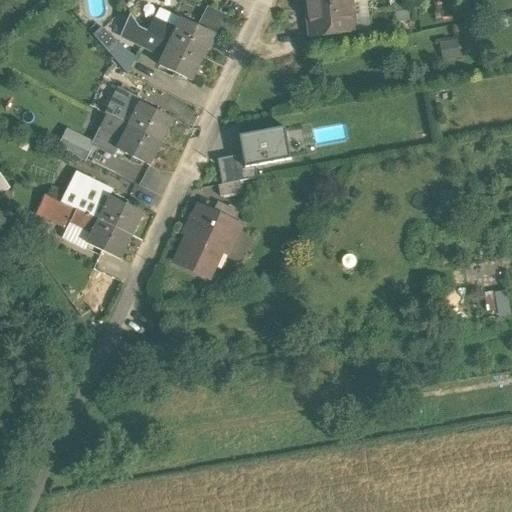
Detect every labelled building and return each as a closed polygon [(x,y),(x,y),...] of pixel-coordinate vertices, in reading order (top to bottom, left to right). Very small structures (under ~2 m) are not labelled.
[(349,0),(307,0),(308,10),(350,5),(349,0)] [(350,5),(308,10),(311,37),(353,32),(350,5)] [(203,59),(170,43),(139,29),(130,15),(120,38),(163,58),(159,67),(192,82),(203,59)] [(176,31),(153,20),(148,33),(170,43),(176,31)] [(214,35),(181,20),(176,31),(170,43),(203,59),(214,35)] [(135,59),(118,45),(102,28),(93,36),(109,54),(113,58),(128,74),(135,59)] [(458,39),(441,41),(443,60),(461,57),(458,39)] [(173,121),(140,104),(143,99),(118,88),(105,114),(107,115),(161,144),(173,121)] [(161,144),(107,115),(92,143),(91,146),(93,147),(113,158),(117,151),(118,151),(149,167),(161,144)] [(92,143),(67,129),(58,148),(86,163),(93,147),(91,146),(92,143)] [(286,131),(242,139),(244,155),(247,170),(257,168),(292,162),(286,131)] [(244,155),(220,159),(225,185),(240,182),(259,179),(257,168),(247,170),(244,155)] [(103,188),(76,175),(68,192),(69,192),(63,205),(66,207),(76,210),(82,199),(104,210),(110,198),(105,196),(103,188)] [(225,185),(218,186),(220,198),(242,194),(240,182),(225,185)] [(62,204),(46,197),(39,215),(54,221),(62,204)] [(143,214),(110,198),(104,210),(99,221),(132,238),(143,214)] [(104,210),(82,199),(76,210),(99,221),(104,210)] [(238,212),(217,202),(212,213),(233,223),(238,212)] [(212,213),(198,206),(185,235),(188,237),(175,264),(208,280),(221,252),(228,255),(241,226),(233,223),(212,213)] [(99,221),(76,210),(70,223),(92,234),(99,221)] [(132,238),(99,221),(92,234),(87,245),(120,261),(132,238)] [(486,292),(487,313),(509,311),(508,291),(486,292)]
